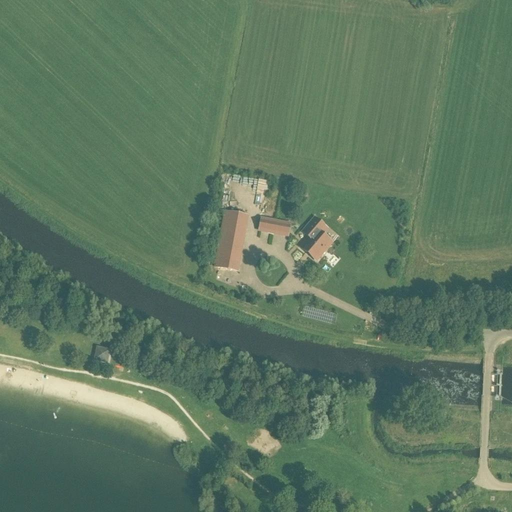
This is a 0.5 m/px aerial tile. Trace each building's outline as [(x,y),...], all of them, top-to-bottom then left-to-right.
[(214,221),(205,275),(225,278),(235,225),(214,221)] [(293,257),(309,270),(324,253),(310,240),(315,234),(308,227),(294,243),(300,248),(293,257)] [(254,239),(266,241),(267,230),(256,229),(254,239)] [(351,265),(334,265),(335,284),(351,284),(351,265)] [(96,357),(107,360),(110,350),(98,347),(96,357)] [(95,357),(93,363),(109,367),(110,362),(95,357)]
